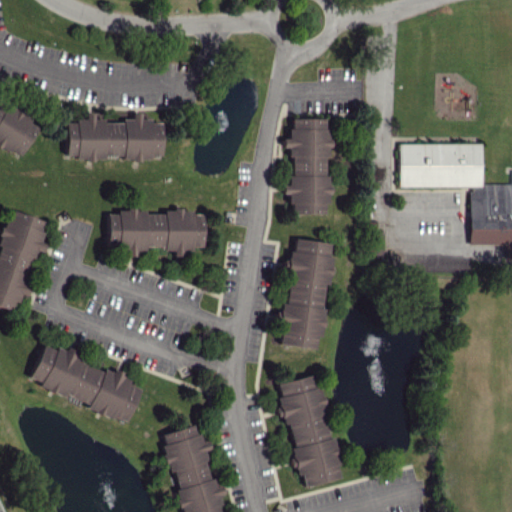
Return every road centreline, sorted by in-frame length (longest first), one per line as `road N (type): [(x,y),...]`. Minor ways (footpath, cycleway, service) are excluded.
road 1 (residential): [(258,511),(234,371),(263,145),(273,92),(294,47)]
road 2 (residential): [(234,371),(52,308),(67,267),(241,329)]
road 3 (residential): [(212,22),(211,47),(185,82),(112,83),(0,52)]
road 4 (residential): [(271,21),(119,21)]
road 5 (residential): [(276,0),(271,21),(294,47),(328,33),(327,0)]
